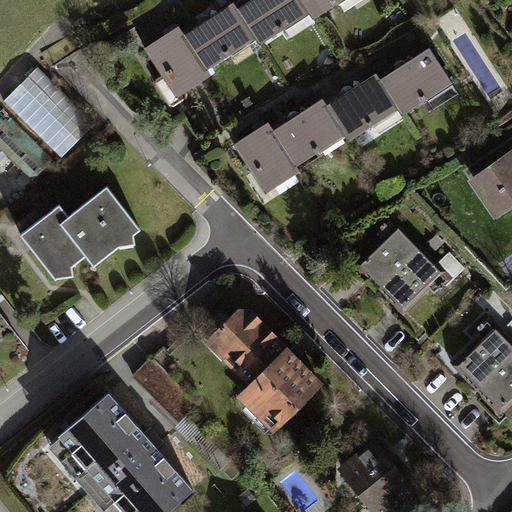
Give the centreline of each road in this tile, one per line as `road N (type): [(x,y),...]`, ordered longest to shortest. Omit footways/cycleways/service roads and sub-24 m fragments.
road 1 (residential): [(497,485),(250,250),(225,249),(199,263),(0,417)]
road 2 (unknown): [(71,74),(225,249)]
